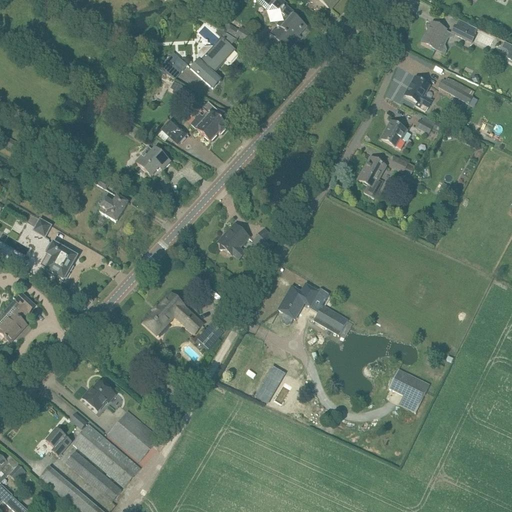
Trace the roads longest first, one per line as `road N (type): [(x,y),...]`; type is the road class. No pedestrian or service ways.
road 1 (residential): [(126,511),(380,95),(397,41),(378,13)]
road 2 (tertiary): [(0,425),(378,13)]
